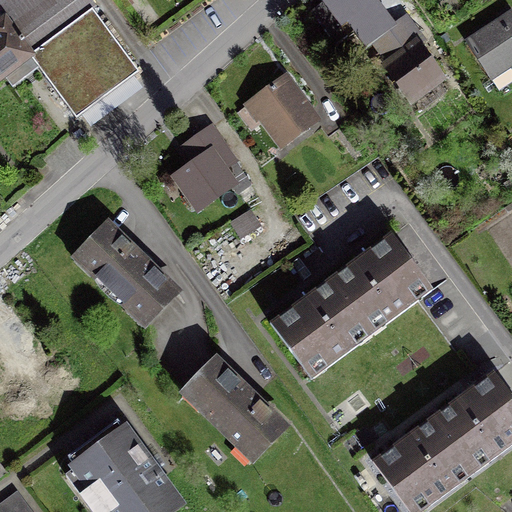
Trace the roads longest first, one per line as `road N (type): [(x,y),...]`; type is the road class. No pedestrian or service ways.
road 1 (residential): [(0,250),(280,0)]
road 2 (residential): [(511,348),(384,176)]
